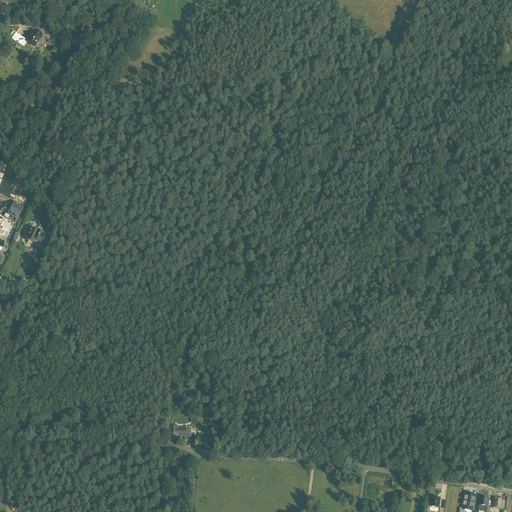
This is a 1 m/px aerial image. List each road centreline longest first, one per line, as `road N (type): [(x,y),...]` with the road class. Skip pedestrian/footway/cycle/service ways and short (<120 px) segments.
road 1 (unclassified): [(0,465),(43,444),(198,451)]
road 2 (unclassified): [(198,451),(365,468)]
road 3 (residential): [(365,468),(511,492)]
